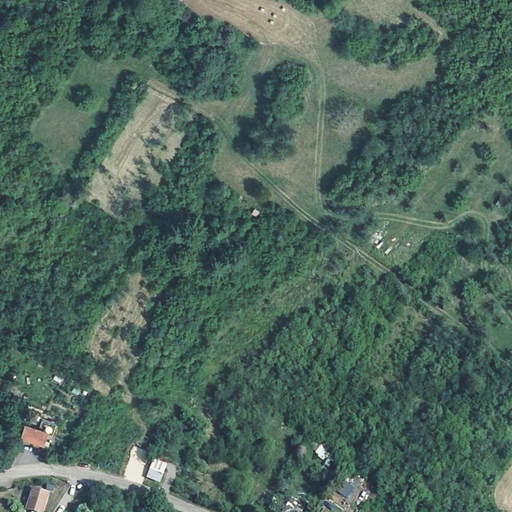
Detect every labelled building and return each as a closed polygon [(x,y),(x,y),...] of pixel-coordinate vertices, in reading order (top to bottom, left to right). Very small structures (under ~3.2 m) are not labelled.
[(55,426),(49,424),(46,436),(52,438),(55,426)] [(48,438),(25,432),(22,445),(44,451),(48,438)] [(321,458),(327,453),(322,446),(315,451),(321,458)] [(146,477),(160,482),(167,463),(153,457),(146,477)] [(336,490),(346,497),(355,486),(344,479),(336,490)] [(41,511),(45,501),(29,496),(24,511),(41,511)]
